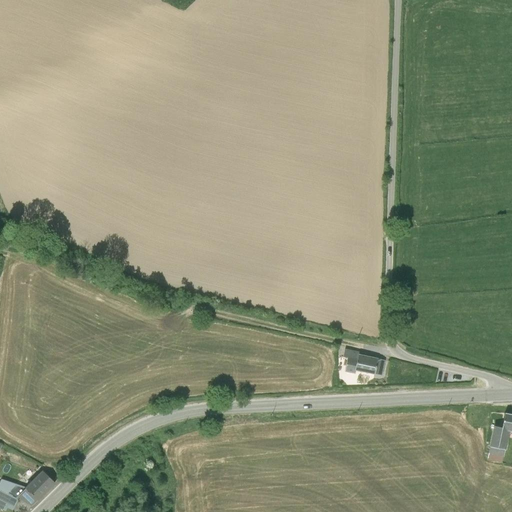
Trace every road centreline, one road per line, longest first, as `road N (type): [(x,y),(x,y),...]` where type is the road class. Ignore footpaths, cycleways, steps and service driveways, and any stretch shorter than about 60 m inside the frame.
road 1 (tertiary): [(40,511),(109,444),(164,416),(235,405),(511,392)]
road 2 (unclassified): [(398,0),(386,339),(400,355),(511,387)]
road 3 (track): [(346,343),(205,308),(175,320)]
